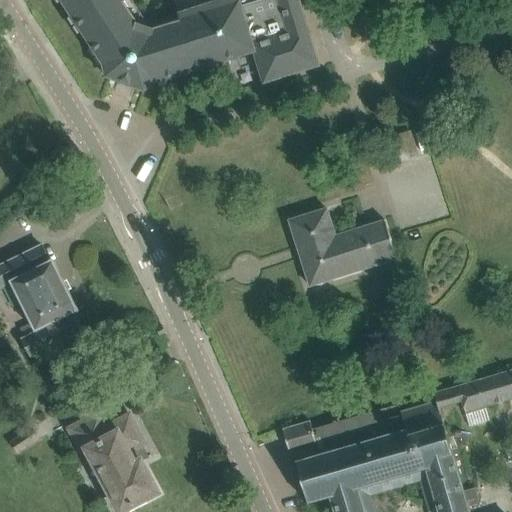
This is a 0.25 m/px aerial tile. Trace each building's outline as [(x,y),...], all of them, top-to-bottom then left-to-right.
[(156,84),(248,55),(255,53),(265,84),(320,67),(299,0),(174,0),(178,15),(155,23),(145,19),(132,0),(62,0),(105,65),(108,78),(146,91),(156,84)] [(397,162),(417,156),(410,134),(390,140),(397,162)] [(337,237),(328,209),(290,221),(311,287),(398,260),(386,221),(337,237)] [(51,264),(42,246),(0,266),(0,289),(10,284),(24,313),(35,334),(20,341),(29,359),(85,331),(76,313),(79,311),(54,262),(51,264)] [(318,446),(297,452),(300,462),(298,462),(310,504),(331,498),(456,461),(441,409),(464,403),(467,412),(511,399),(511,371),(480,381),(466,385),(442,392),(444,400),(439,401),(403,412),(403,415),(383,421),(379,410),(313,429),(318,446)] [(113,496),(120,511),(123,511),(158,493),(141,461),(143,460),(137,449),(145,444),(129,416),(106,429),(99,415),(70,431),(78,446),(83,444),(87,452),(88,452),(113,496)] [(291,454),(297,452),(318,446),(313,429),(311,421),(284,429),(291,454)] [(16,454),(39,439),(31,428),(9,444),(16,454)] [(471,511),(469,506),(481,502),(476,487),(465,490),(456,461),(331,498),(335,511),(471,511)]
